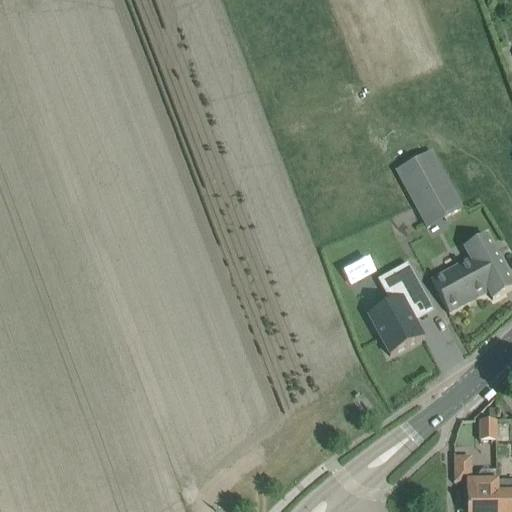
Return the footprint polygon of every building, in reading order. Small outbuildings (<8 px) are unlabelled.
[(463,211),(432,154),(395,173),(427,231),(463,211)] [(493,302),(511,290),(511,285),(505,272),(486,238),(464,250),(470,262),(431,283),(449,316),(488,294),(493,302)] [(390,305),(367,317),(389,358),(423,339),(415,324),(406,307),(425,297),(407,265),(377,282),(390,305)] [(478,422),(478,424),(478,443),(496,443),(497,422),(494,422),(493,422),(490,422),(487,422),(478,422)] [(454,484),(466,483),(466,511),(497,511),(496,483),(496,472),(480,472),(474,483),(470,483),(470,462),(453,462),(454,484)] [(497,511),(511,511),(511,482),(496,483),(497,511)]
